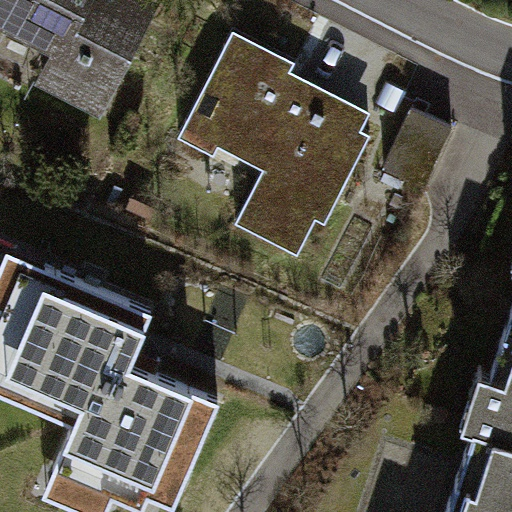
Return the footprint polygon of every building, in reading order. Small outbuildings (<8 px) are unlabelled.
[(168,0),(0,0),(0,26),(54,53),(38,85),(109,120),(168,0)] [(299,60),(237,29),(183,135),(218,153),(222,144),(269,167),(242,221),(301,251),(319,216),(329,221),(374,134),(364,129),(373,111),(294,71),(299,60)] [(413,103),(385,163),(427,183),(455,122),(413,103)] [(0,224),(0,389),(63,415),(34,485),(99,511),(106,511),(114,493),(160,511),(173,511),(226,385),(139,349),(162,292),(0,224)] [(511,511),(511,415),(477,511),(511,511)]
